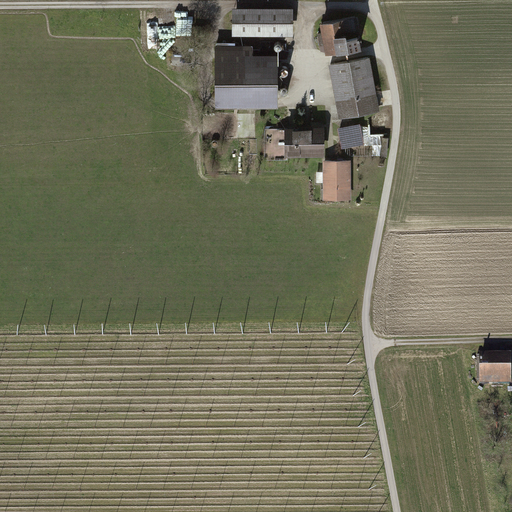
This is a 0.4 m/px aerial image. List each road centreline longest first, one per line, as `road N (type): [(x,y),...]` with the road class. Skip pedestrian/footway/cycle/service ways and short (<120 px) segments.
road 1 (track): [(0,8),(377,4)]
road 2 (track): [(376,0),(399,107),(366,300),(369,343)]
road 3 (unknown): [(313,58),(295,101),(224,109),(209,101),(208,48)]
road 4 (track): [(369,343),(400,511)]
road 5 (track): [(511,341),(369,343)]
